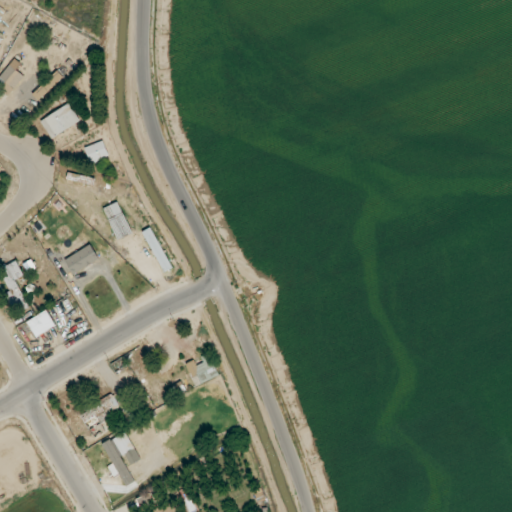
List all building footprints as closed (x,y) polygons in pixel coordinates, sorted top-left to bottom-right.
[(21,64),(15,59),(0,76),(0,88),(9,96),(25,76),(17,70),(21,64)] [(64,78),(57,71),(33,95),(39,102),(64,78)] [(80,121),(69,103),(41,121),(52,139),(80,121)] [(91,164),(109,157),(103,141),(85,148),(91,164)] [(104,208),(118,240),(132,234),(118,202),(104,208)] [(172,268),(153,230),(145,235),(164,272),(172,268)] [(16,280),(24,276),(17,261),(0,268),(0,272),(15,305),(18,303),(22,309),(28,306),(16,280)] [(28,320),(35,336),(56,327),(48,311),(28,320)] [(220,375),(210,353),(201,357),(204,362),(196,366),(194,360),(186,364),(197,386),(220,375)] [(86,423),(96,417),(101,425),(122,412),(112,395),(80,413),(86,423)] [(103,444),(125,486),(135,482),(123,459),(127,457),(131,465),(141,460),(126,432),(103,444)] [(149,511),(177,511),(172,501),(149,511)]
